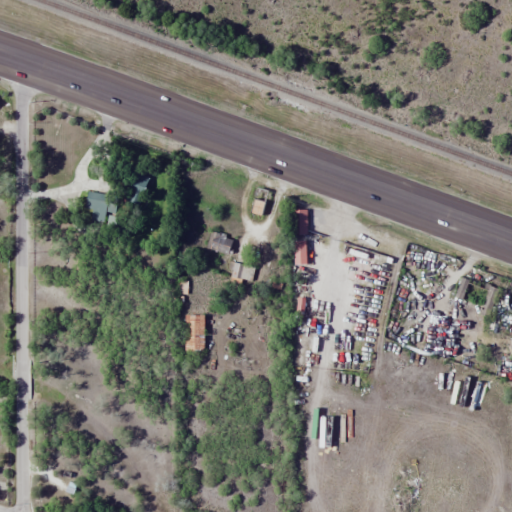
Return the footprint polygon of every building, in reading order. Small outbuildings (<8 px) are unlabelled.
[(142,203),(143,171),(121,170),(121,191),(129,191),(129,203),(142,203)] [(267,192),(257,188),(248,211),(257,215),(267,192)] [(106,210),(114,211),(115,197),(89,194),(86,219),(105,222),(106,210)] [(293,262),(312,262),(312,244),(305,244),(305,231),(293,231),(293,262)] [(251,278),(251,265),(231,265),(231,278),(251,278)] [(200,316),(184,316),(184,349),(200,349),(200,316)]
